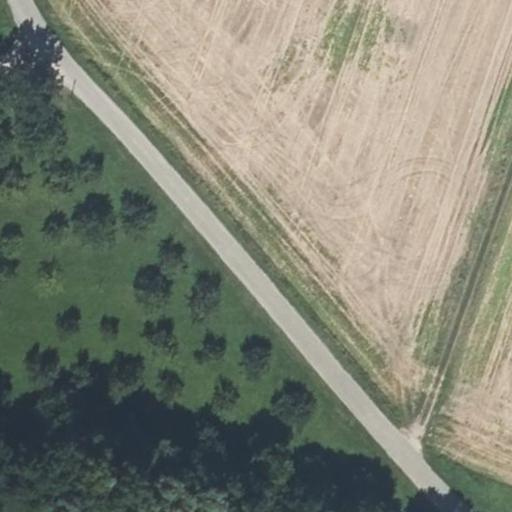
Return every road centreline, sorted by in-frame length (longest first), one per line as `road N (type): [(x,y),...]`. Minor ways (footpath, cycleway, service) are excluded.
road 1 (track): [(463,511),(391,440),(143,144),(47,49),(21,0)]
road 2 (track): [(511,160),(409,458)]
